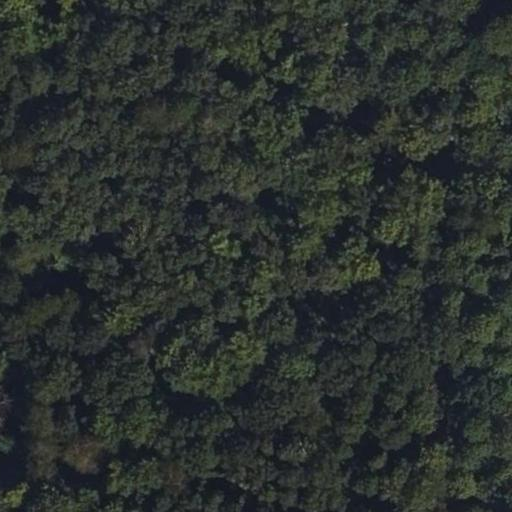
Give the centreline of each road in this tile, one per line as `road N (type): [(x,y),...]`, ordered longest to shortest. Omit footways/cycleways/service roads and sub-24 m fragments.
road 1 (track): [(454,115),(416,241),(443,418),(440,511)]
road 2 (track): [(454,115),(265,0)]
